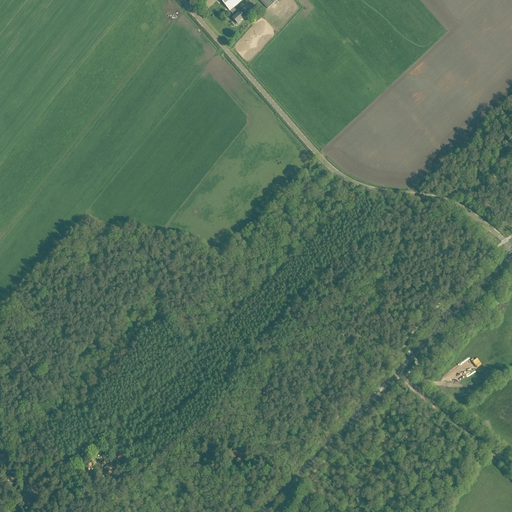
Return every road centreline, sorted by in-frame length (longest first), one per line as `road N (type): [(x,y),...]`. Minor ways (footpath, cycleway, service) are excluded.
road 1 (unclassified): [(511,250),(452,203),(371,189),(337,173),(181,0)]
road 2 (secondary): [(263,511),(511,255)]
road 3 (track): [(94,511),(0,406)]
road 4 (track): [(402,379),(511,468)]
